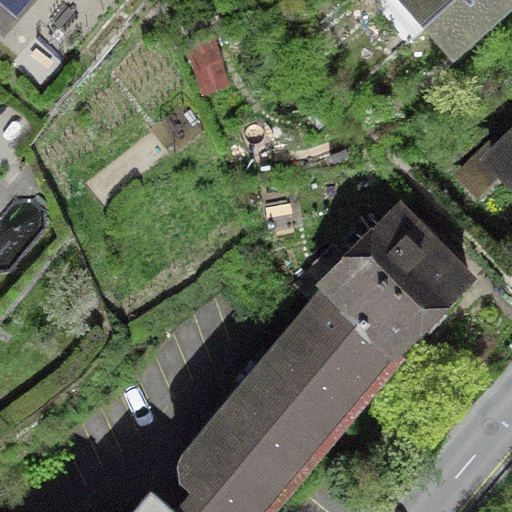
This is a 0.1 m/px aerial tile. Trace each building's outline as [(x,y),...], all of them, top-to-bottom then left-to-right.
[(0,0),(0,18),(4,22),(23,0),(0,0)] [(376,0),(373,3),(409,41),(428,24),(452,51),(508,0),(376,0)] [(493,138),(459,171),(478,189),(500,167),(511,179),(511,202),(502,213),(511,222),(511,138),(503,148),(493,138)] [(312,263),(398,351),(466,280),(394,209),(341,265),(326,251),(312,263)] [(174,510),(176,511),(262,511),(398,351),(312,263),(302,274),(318,290),(182,453),(180,459),(180,465),(180,474),(182,479),(185,483),(192,489),(174,510)] [(227,273),(226,282),(257,331),(278,317),(248,266),(237,265),(227,273)] [(130,379),(50,440),(87,489),(167,427),(130,379)] [(176,511),(174,510),(152,490),(131,511),(176,511)]
